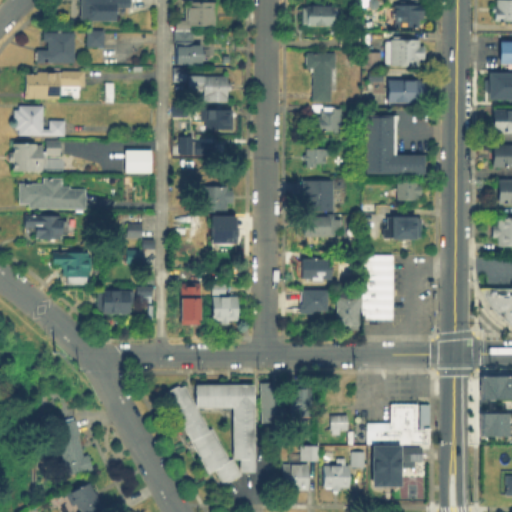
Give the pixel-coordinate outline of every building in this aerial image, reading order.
[(117,22),(82,22),(82,0),(129,0),(129,9),(117,9),(117,22)] [(511,0),(511,21),(511,24),(496,24),(496,0),(511,0)] [(190,28),(176,28),(176,18),(186,19),(186,3),(217,3),(217,24),(190,24),(190,28)] [(379,4),(379,17),(388,17),(387,31),(363,31),(363,4),(379,4)] [(419,26),(395,26),(395,7),(422,7),(422,23),(419,23),(419,26)] [(331,26),(307,25),(307,8),(331,8),(331,26)] [(192,31),(192,44),(201,44),(201,62),(175,62),(175,31),(192,31)] [(104,47),(88,47),(88,32),(104,32),(104,47)] [(361,48),(342,48),(342,33),(361,33),(361,48)] [(75,42),(75,65),(38,64),(38,51),(45,51),(45,42),(44,42),(44,35),(75,35),(75,42)] [(418,41),(418,49),(424,49),(424,61),(418,61),(418,66),(387,65),(387,40),(418,41)] [(511,63),(503,63),(503,43),(511,43),(511,63)] [(336,68),(336,93),(312,93),(312,68),(306,68),(306,54),(336,55),(336,68)] [(382,67),(362,67),(362,54),(382,54),(382,67)] [(186,83),(175,82),(175,69),(186,69),(186,83)] [(366,80),(366,71),(382,71),(382,80),(366,80)] [(84,73),(84,75),(84,87),(59,87),(59,99),(26,99),(26,73),(84,73)] [(505,74),(505,76),(511,76),(511,96),(507,96),(506,98),(494,98),(494,95),(490,95),(490,76),(494,76),(494,74),(505,74)] [(226,78),(226,84),(227,84),(227,102),(205,102),(205,77),(226,78)] [(424,101),(390,101),(390,83),(424,83),(424,101)] [(312,101),(312,93),(331,93),(331,101),(312,101)] [(170,116),(183,116),(183,104),(169,104),(170,116)] [(340,133),(310,132),(310,116),(319,116),(319,107),(340,107),(340,133)] [(44,108),(44,135),(21,135),(21,131),(16,131),(16,125),(14,125),(14,110),(21,110),(21,108),(44,108)] [(511,134),(493,134),(493,109),(511,109),(511,134)] [(233,121),(233,129),(206,129),(206,121),(202,121),(202,110),(233,111),(233,121)] [(395,118),(395,157),(422,157),(422,173),(367,173),(368,118),(395,118)] [(64,137),(50,137),(50,122),(64,122),(64,137)] [(60,142),(60,158),(47,158),(47,165),(41,165),(41,171),(15,171),(15,162),(11,162),(11,153),(15,153),(15,147),(41,147),(41,153),(46,153),(46,142),(60,142)] [(511,167),(493,167),(493,146),(511,146),(511,167)] [(315,167),(305,167),(305,148),(324,148),(324,163),(315,163),(315,167)] [(150,173),(127,173),(127,151),(150,151),(150,173)] [(394,199),(394,179),(416,179),(415,199),(394,199)] [(61,181),(61,190),(85,190),(85,210),(47,210),(47,214),(38,214),(38,210),(29,210),(29,204),(20,204),(20,184),(43,184),(43,181),(61,181)] [(302,209),(302,182),(333,182),(333,209),(302,209)] [(511,203),(500,203),(500,182),(511,182),(511,203)] [(225,190),(225,192),(233,192),(233,206),(225,206),(225,209),(205,209),(205,190),(225,190)] [(359,214),(359,203),(375,203),(375,214),(359,214)] [(207,242),(207,214),(233,214),(233,242),(207,242)] [(331,216),(331,219),(339,219),(339,231),(331,231),(331,236),(299,235),(299,216),(331,216)] [(418,219),(418,220),(423,220),(423,239),(418,239),(381,239),(381,227),(385,227),(385,218),(418,219)] [(60,228),(60,237),(36,237),(36,228),(26,228),(27,219),(60,220),(60,228)] [(511,219),(511,245),(498,245),(498,240),(493,240),(493,227),(498,227),(498,219),(511,219)] [(141,239),(128,239),(128,224),(141,224),(141,239)] [(140,265),(128,265),(128,251),(140,251),(140,265)] [(88,265),(88,285),(68,285),(68,276),(63,276),(63,265),(54,265),(55,255),(88,255),(88,265)] [(363,320),(363,257),(392,257),(392,320),(363,320)] [(300,280),(300,259),(330,259),(330,280),(300,280)] [(224,296),(214,295),(214,284),(224,284),(224,296)] [(136,296),(136,286),(152,286),(152,296),(136,296)] [(199,320),(182,320),(183,286),(199,286),(199,320)] [(324,288),(297,288),(297,311),(324,312),(324,288)] [(511,326),(503,320),(498,315),(492,308),(488,304),(486,300),(483,295),(483,290),(511,290),(511,326)] [(127,292),(132,292),(132,304),(127,304),(127,315),(99,315),(100,292),(127,292)] [(235,322),(214,322),(215,298),(235,298),(235,322)] [(336,325),(336,299),(359,299),(359,325),(336,325)] [(511,397),(477,397),(477,374),(511,374),(511,397)] [(254,393),(254,475),(244,475),(224,486),(215,473),(210,477),(165,395),(183,386),(230,461),(233,461),(233,406),(196,406),(196,384),(254,384),(254,393)] [(306,388),(306,389),(317,389),(317,417),(290,417),(290,389),(295,389),(295,388),(306,388)] [(260,429),(260,390),(289,390),(289,429),(260,429)] [(55,418),(70,415),(65,395),(50,399),(55,418)] [(424,447),(424,445),(366,446),(366,422),(390,422),(390,404),(420,404),(419,429),(431,429),(431,447),(424,447)] [(504,434),(477,435),(477,411),(504,411),(504,434)] [(349,420),(349,431),(331,431),(331,420),(349,420)] [(53,427),(76,421),(88,461),(91,460),(94,469),(68,477),(53,427)] [(424,447),(424,463),(403,463),(403,490),(371,489),(371,446),(424,445),(424,447)] [(308,492),(283,492),(283,465),(289,465),(289,454),(300,454),(300,446),(319,447),(319,462),(308,462),(308,492)] [(364,454),(364,467),(353,467),(353,454),(364,454)] [(323,489),(323,466),(351,466),(351,490),(323,489)] [(511,498),(503,498),(504,476),(511,476),(511,498)] [(89,485),(101,507),(91,511),(79,511),(70,496),(89,485)]
